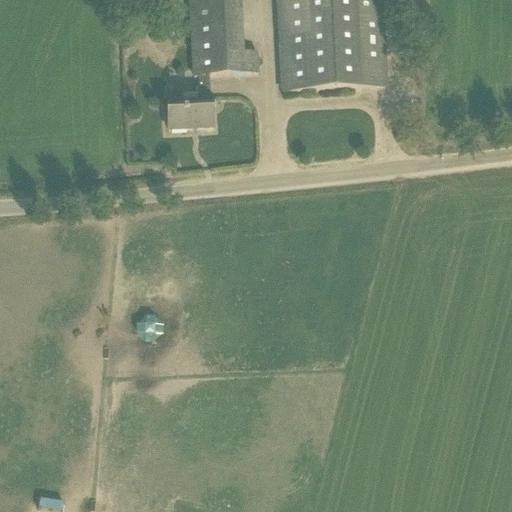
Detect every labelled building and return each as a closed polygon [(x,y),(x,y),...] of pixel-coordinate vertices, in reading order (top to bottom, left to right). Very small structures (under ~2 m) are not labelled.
[(224,10),(223,0),(190,0),(191,12),(224,10)] [(278,0),(283,95),(385,90),(381,0),(278,0)] [(194,80),(198,79),(209,79),(258,76),(257,55),(243,56),(193,59),(194,80)] [(209,79),(198,79),(199,99),(167,101),(168,132),(191,131),(191,129),(197,129),(197,130),(213,130),(211,99),(210,99),(209,79)] [(39,502),(38,511),(44,511),(61,511),(63,506),(39,502)]
